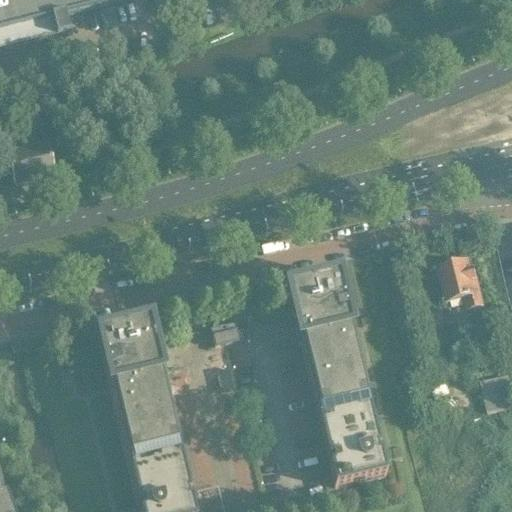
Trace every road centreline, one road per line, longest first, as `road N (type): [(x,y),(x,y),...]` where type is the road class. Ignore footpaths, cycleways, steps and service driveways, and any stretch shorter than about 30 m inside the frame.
road 1 (unclassified): [(0,330),(481,216),(498,167)]
road 2 (secondary): [(511,68),(273,162),(0,237)]
road 3 (secondary): [(0,284),(498,167)]
